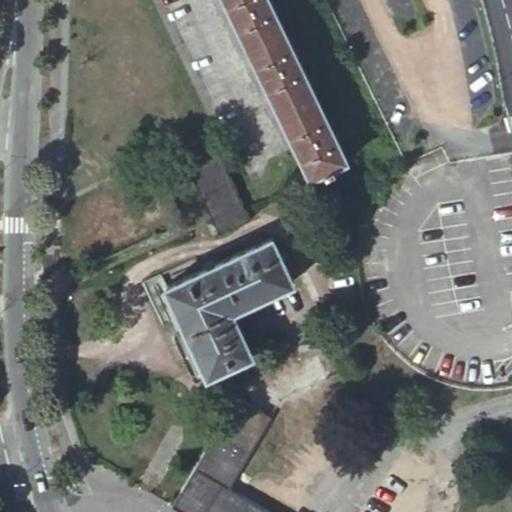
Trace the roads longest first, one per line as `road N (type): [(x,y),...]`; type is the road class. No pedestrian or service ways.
road 1 (tertiary): [(39,463),(20,340),(24,147)]
road 2 (tertiary): [(24,147),(22,0)]
